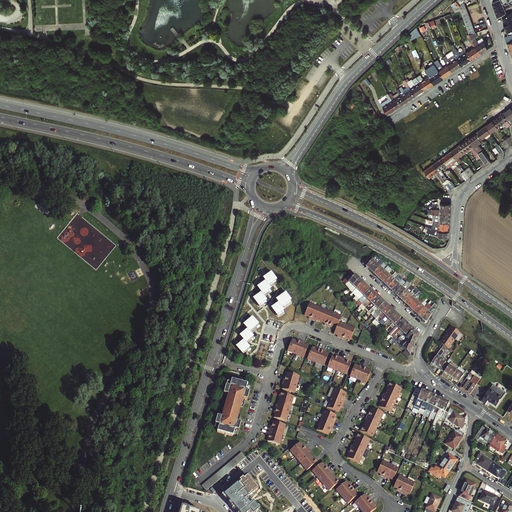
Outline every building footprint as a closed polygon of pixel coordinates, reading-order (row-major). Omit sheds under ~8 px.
[(457,0),(455,2),(459,7),(460,10),(466,8),(467,8),(465,2),(467,0),(457,0)] [(511,0),(497,0),(493,3),(497,17),(511,9),(511,0)] [(460,10),(470,34),(476,32),(467,8),(466,8),(460,10)] [(476,46),(481,54),(488,49),(485,40),(476,46)] [(467,54),(471,60),(481,54),(476,46),(466,52),(467,54)] [(453,52),(456,57),(457,58),(462,66),(471,60),(467,54),(466,52),(466,51),(465,50),(459,54),(456,50),(455,51),(454,50),(453,51),(453,52)] [(444,58),(448,64),(453,72),(462,66),(457,58),(451,63),(447,57),(444,58)] [(431,67),(435,73),(430,76),(435,84),(444,78),(439,70),(438,67),(435,64),(431,67)] [(448,64),(439,70),(444,78),(453,72),(448,64)] [(435,84),(430,76),(423,81),(420,75),(417,76),(426,90),(430,87),(435,84)] [(426,90),(417,76),(413,79),(417,85),(411,88),(417,96),(426,90)] [(411,88),(408,82),(405,84),(409,90),(404,93),(400,87),(397,89),(399,93),(401,92),(403,94),(408,102),(417,96),(411,88)] [(408,102),(403,94),(397,98),(394,94),(397,92),(396,90),(389,94),(391,96),(398,108),(408,102)] [(398,108),(391,96),(389,98),(384,102),(386,105),(384,107),(389,114),(398,108)] [(511,106),(503,113),(508,120),(511,117),(511,106)] [(503,113),(494,119),(499,126),(508,120),(503,113)] [(494,119),(486,126),(491,133),(499,126),(494,119)] [(491,133),(486,126),(483,128),(477,132),(482,139),(491,133)] [(482,139),(477,132),(468,138),(478,152),(486,163),(490,160),(478,144),(483,141),(482,139)] [(497,141),(498,143),(501,141),(497,135),(495,136),(494,134),(492,135),(494,137),(495,138),(497,141)] [(468,138),(460,145),(465,152),(471,147),(476,154),(478,152),(468,138)] [(504,150),(499,144),(495,147),(500,153),(504,150)] [(458,156),(465,152),(460,145),(458,146),(451,151),(460,164),(462,162),(458,156)] [(460,164),(451,151),(442,158),(447,165),(449,168),(456,163),(458,167),(461,165),(460,164)] [(441,169),(447,165),(442,158),(434,164),(439,171),(440,173),(442,175),(445,174),(441,169)] [(439,171),(434,164),(425,170),(430,177),(439,171)] [(469,165),(464,169),(469,176),(474,172),(469,165)] [(465,178),(469,176),(464,169),(461,172),(465,178)] [(451,204),(441,203),(440,211),(439,211),(439,210),(433,209),(433,213),(450,215),(451,204)] [(450,215),(433,213),(432,213),(431,217),(436,217),(436,218),(440,219),(440,222),(444,222),(450,223),(450,215)] [(444,222),(440,222),(428,219),(427,222),(440,226),(439,230),(449,231),(449,229),(450,223),(444,222)] [(449,231),(439,230),(430,227),(428,232),(430,232),(440,236),(449,237),(449,231)] [(373,260),(370,258),(365,264),(367,266),(366,267),(370,271),(380,260),(376,257),(373,260)] [(380,260),(370,271),(374,274),(384,264),(380,260)] [(384,264),(374,274),(374,275),(377,278),(388,267),(384,264)] [(388,267),(377,278),(378,278),(381,281),(392,270),(388,267)] [(392,270),(381,281),(385,285),(392,277),(394,275),(396,273),(392,270)] [(343,281),(349,289),(360,278),(356,274),(355,275),(352,272),(343,281)] [(266,281),(268,285),(276,279),(271,273),(263,278),(266,281)] [(392,277),(385,285),(388,288),(395,281),(398,278),(400,276),(396,273),(394,275),(396,276),(393,279),(392,277)] [(360,278),(349,289),(353,293),(363,281),(360,278)] [(392,292),(395,295),(408,282),(404,279),(402,281),(399,284),(392,292)] [(262,293),(262,294),(270,288),(268,285),(266,281),(258,287),(262,293)] [(363,281),(353,293),(356,296),(367,285),(363,281)] [(395,281),(388,288),(392,292),(399,284),(395,281)] [(395,295),(399,298),(412,285),(408,282),(395,295)] [(367,285),(356,296),(359,300),(371,288),(367,285)] [(399,298),(403,302),(416,289),(412,285),(399,298)] [(371,288),(359,300),(363,304),(364,302),(366,301),(374,292),(371,288)] [(403,302),(406,305),(413,298),(418,293),(419,292),(416,289),(403,302)] [(374,292),(366,301),(370,304),(378,295),(374,292)] [(253,299),(258,305),(266,300),(262,294),(262,293),(253,299)] [(291,300),(286,293),(276,300),(279,303),(281,306),(291,300)] [(370,304),(373,308),(382,299),(378,295),(370,304)] [(406,305),(410,309),(417,302),(413,298),(406,305)] [(377,312),(379,309),(386,302),(382,299),(373,308),(377,312)] [(417,316),(421,319),(431,309),(433,305),(435,304),(431,301),(430,303),(424,309),(417,316)] [(386,302),(379,309),(383,313),(390,306),(386,302)] [(417,302),(410,309),(413,312),(420,305),(417,302)] [(281,306),(279,303),(272,308),(276,315),(284,310),(281,306)] [(318,306),(309,303),(304,315),(308,317),(308,318),(312,319),(318,306)] [(413,312),(417,316),(424,309),(420,305),(413,312)] [(318,306),(312,319),(316,321),(316,320),(321,321),(325,309),(318,306)] [(390,306),(383,313),(386,317),(393,310),(390,306)] [(325,309),(321,321),(324,323),(324,324),(328,326),(334,313),(325,309)] [(431,309),(421,319),(424,322),(427,322),(429,319),(433,312),(431,309)] [(383,327),(385,325),(384,323),(386,320),(388,322),(397,313),(396,312),(393,310),(386,317),(382,322),(380,323),(383,327)] [(334,313),(328,326),(332,328),(333,326),(337,328),(339,322),(342,316),(334,313)] [(385,325),(383,327),(387,330),(388,328),(391,326),(400,316),(397,313),(388,322),(385,325)] [(400,316),(391,326),(392,327),(390,330),(388,328),(387,330),(390,334),(392,332),(394,329),(404,320),(400,316)] [(248,330),(249,331),(258,323),(253,317),(244,325),(248,330)] [(394,329),(398,333),(407,323),(404,320),(394,329)] [(337,328),(334,334),(339,336),(338,337),(342,338),(347,325),(339,322),(337,328)] [(393,337),(397,341),(411,327),(407,323),(398,333),(395,336),(393,337)] [(347,325),(342,338),(346,340),(347,339),(350,340),(356,328),(347,325)] [(411,327),(397,341),(399,343),(402,341),(403,343),(415,330),(411,327)] [(451,328),(447,333),(456,339),(460,333),(451,328)] [(244,341),(246,342),(253,336),(249,331),(248,330),(240,336),(244,341)] [(415,330),(403,343),(404,344),(405,343),(408,340),(410,341),(407,345),(412,349),(415,343),(419,336),(419,334),(415,330)] [(444,339),(441,344),(443,346),(446,348),(448,349),(451,344),(452,345),(456,339),(447,333),(444,339)] [(292,339),(287,351),(295,354),(301,341),(297,339),(296,340),(292,339)] [(236,347),(242,354),(249,347),(246,342),(244,341),(236,347)] [(301,341),(295,354),(304,358),(309,346),(305,344),(305,343),(301,341)] [(405,345),(403,347),(410,355),(412,349),(407,345),(405,343),(404,344),(405,345)] [(437,366),(441,369),(447,360),(441,355),(446,348),(443,346),(431,363),(437,367),(437,366)] [(312,348),(307,359),(316,363),(321,349),(317,348),(316,349),(312,348)] [(316,363),(324,366),(329,354),(325,353),(326,351),(321,349),(316,363)] [(328,367),(337,371),(343,357),(338,356),(337,357),(333,356),(328,367)] [(337,371),(347,375),(351,363),(347,361),(348,360),(343,357),(337,371)] [(450,365),(452,362),(449,360),(442,369),(441,370),(452,378),(457,370),(450,365)] [(459,367),(452,362),(450,365),(457,370),(459,367)] [(350,377),(359,380),(364,366),(360,365),(359,366),(355,364),(350,377)] [(359,380),(367,383),(372,371),(368,369),(368,368),(364,366),(359,380)] [(462,385),(470,373),(466,370),(465,371),(459,367),(457,370),(452,378),(462,385)] [(478,369),(474,367),(470,373),(462,385),(460,388),(470,395),(476,386),(471,383),(475,377),(473,376),(478,369)] [(284,378),(283,382),(297,386),(299,378),(287,374),(286,378),(284,378)] [(220,426),(217,432),(233,437),(235,431),(238,432),(241,423),(237,422),(238,420),(239,418),(239,417),(240,416),(240,415),(239,415),(241,408),(242,408),(243,406),(243,404),(243,402),(243,400),(247,402),(250,393),(247,392),(249,386),(233,381),(231,387),(228,386),(225,395),(229,396),(223,418),(219,417),(216,425),(220,426)] [(283,387),(282,391),(294,395),(297,386),(283,382),(282,387),(283,387)] [(401,388),(388,382),(386,386),(387,386),(386,390),(397,396),(401,388)] [(334,389),(330,399),(344,403),(345,399),(344,398),(345,394),(334,389)] [(493,391),(490,389),(481,401),(485,404),(488,401),(496,406),(501,399),(493,393),(493,391)] [(383,393),(381,398),(394,404),(397,396),(386,390),(384,394),(383,393)] [(422,390),(418,397),(417,400),(420,401),(414,413),(417,414),(419,410),(427,393),(422,390)] [(426,404),(428,405),(433,395),(427,393),(419,410),(422,411),(426,404)] [(290,407),(293,398),(279,394),(278,398),(280,399),(278,403),(290,407)] [(433,395),(428,405),(426,410),(429,412),(431,406),(434,408),(438,398),(436,397),(433,395)] [(380,403),(378,407),(390,412),(394,404),(381,398),(378,402),(380,403)] [(438,398),(434,408),(439,410),(443,400),(438,398)] [(330,399),(326,408),(338,412),(340,408),(341,409),(344,403),(330,399)] [(439,410),(432,425),(437,427),(440,419),(441,420),(449,403),(443,400),(439,410)] [(290,407),(278,403),(277,407),(276,407),(274,411),(287,415),(290,407)] [(383,413),(371,408),(369,411),(368,411),(366,415),(379,421),(383,413)] [(464,419),(450,409),(448,412),(446,418),(462,429),(465,424),(462,421),(464,419)] [(275,416),(273,420),(285,423),(287,415),(274,411),(273,415),(275,416)] [(321,421),(334,426),(336,421),(334,420),(336,416),(324,411),(321,421)] [(366,420),(364,424),(375,429),(379,421),(366,415),(364,419),(366,420)] [(321,421),(317,431),(328,436),(330,431),(332,432),(334,426),(321,421)] [(281,436),(285,428),(273,424),(272,427),(271,427),(269,431),(281,436)] [(360,427),(358,431),(371,437),(375,429),(364,424),(362,428),(360,427)] [(486,430),(482,427),(475,438),(477,440),(479,437),(482,439),(483,438),(491,443),(496,435),(486,429),(486,430)] [(449,440),(446,444),(454,449),(462,437),(464,434),(457,429),(456,430),(454,434),(451,432),(446,439),(449,440)] [(268,436),(266,439),(278,445),(281,436),(269,431),(267,436),(268,436)] [(354,439),(352,443),(364,448),(367,440),(354,434),(352,438),(354,439)] [(496,435),(491,443),(500,449),(498,452),(502,454),(506,447),(503,445),(504,442),(499,439),(500,438),(496,435)] [(299,463),(304,470),(315,461),(312,458),(311,459),(308,455),(306,452),(307,451),(304,448),(301,444),(300,445),(297,442),(288,450),(293,457),(299,463)] [(349,446),(347,450),(360,456),(364,448),(352,443),(350,446),(349,446)] [(491,443),(489,446),(498,452),(500,449),(491,443)] [(448,449),(446,452),(447,453),(441,462),(451,468),(453,465),(452,464),(456,459),(454,457),(456,454),(448,449)] [(346,455),(345,459),(356,464),(360,456),(347,450),(345,454),(346,455)] [(483,456),(484,454),(481,452),(474,462),(488,471),(493,463),(483,456)] [(244,453),(203,486),(206,490),(212,485),(247,457),(244,453)] [(494,461),(484,454),(483,456),(493,463),(494,461)] [(382,461),(376,473),(380,474),(379,476),(384,478),(390,465),(382,461)] [(322,483),(328,490),(339,481),(336,478),(335,479),(332,476),(330,472),(331,472),(328,468),(325,465),(324,465),(321,462),(312,470),(317,477),(322,483)] [(451,468),(441,462),(437,468),(433,466),(429,472),(439,479),(442,475),(444,477),(448,471),(449,472),(451,468)] [(505,471),(493,463),(488,471),(500,479),(505,471)] [(390,465),(384,478),(388,480),(389,478),(392,480),(398,469),(390,465)] [(221,496),(234,511),(258,511),(259,510),(253,502),(250,505),(245,500),(258,489),(246,475),(250,480),(237,491),(238,492),(232,498),(228,493),(224,496),(222,495),(221,496)] [(250,480),(246,475),(222,495),(224,496),(228,493),(232,498),(238,492),(237,491),(250,480)] [(398,475),(393,487),(397,489),(396,490),(400,492),(407,479),(398,475)] [(407,479),(400,492),(405,495),(405,493),(409,495),(415,483),(407,479)] [(469,499),(476,484),(466,480),(461,490),(465,491),(463,497),(469,499)] [(345,481),(336,489),(341,496),(352,487),(349,484),(348,485),(345,481)] [(352,487),(341,496),(347,503),(357,495),(354,492),(355,491),(352,487)] [(498,508),(502,499),(484,491),(480,500),(498,508)] [(364,494),(354,502),(360,509),(371,500),(368,497),(367,498),(364,494)] [(441,499),(432,495),(430,499),(429,498),(427,503),(428,504),(424,511),(425,511),(434,511),(435,511),(441,499)] [(462,511),(467,502),(458,498),(452,511),(454,511),(462,511)] [(360,509),(362,511),(371,511),(376,508),(372,504),(374,504),(371,500),(360,509)] [(511,511),(511,505),(503,501),(500,509),(502,510),(500,511),(511,511)]
